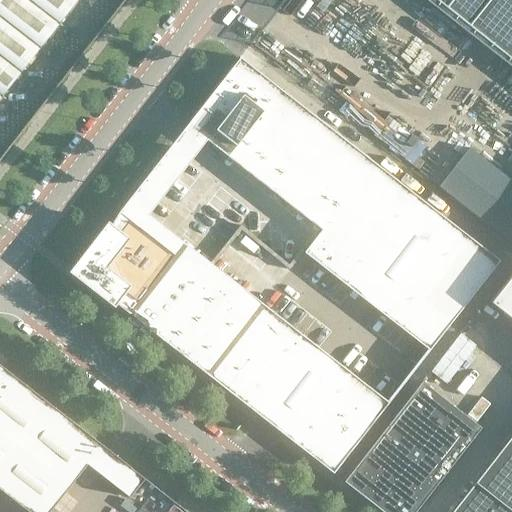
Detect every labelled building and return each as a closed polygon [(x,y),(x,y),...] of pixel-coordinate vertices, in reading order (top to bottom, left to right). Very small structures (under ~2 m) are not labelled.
[(0,0),(0,100),(78,0),(0,0)] [(511,0),(425,0),(511,68),(511,0)] [(237,146),(280,91),(281,90),(240,58),(196,114),(237,146)] [(282,126),(264,112),(237,146),(256,161),(282,126)] [(301,141),(282,126),(256,161),(274,176),(301,141)] [(320,156),(301,141),(274,176),(293,190),(320,156)] [(339,170),(320,156),(293,190),(312,205),(339,170)] [(400,219),(418,197),(374,163),(357,185),(400,219)] [(330,219),(339,208),(357,185),(339,170),(312,205),(330,219)] [(383,242),(400,219),(357,185),(339,208),(383,242)] [(365,264),(383,242),(339,208),(330,219),(322,230),(365,264)] [(254,316),(121,212),(120,211),(119,212),(112,224),(108,222),(73,268),(69,272),(115,308),(117,305),(208,376),(222,358),(236,340),(249,322),(254,316)] [(365,264),(322,230),(304,252),(348,286),(365,264)] [(500,261),(460,230),(443,253),(482,283),(500,261)] [(465,306),(482,283),(443,253),(425,275),(465,306)] [(511,274),(490,302),(511,319),(511,274)] [(465,306),(425,275),(408,297),(447,328),(465,306)] [(447,328),(408,297),(390,320),(430,351),(447,328)] [(263,305),(254,316),(249,322),(289,353),(303,335),(263,305)] [(289,353),(249,322),(236,340),(275,371),(289,353)] [(275,371),(236,340),(222,358),(261,389),(275,371)] [(261,389),(222,358),(208,376),(247,406),(261,389)] [(0,489),(29,511),(50,511),(102,446),(0,366),(0,489)] [(349,372),(336,390),(375,420),(389,403),(349,372)] [(415,511),(481,428),(422,382),(344,482),(382,511),(415,511)] [(361,438),(375,420),(336,390),(322,407),(361,438)] [(361,438),(322,407),(308,425),(347,456),(361,438)] [(347,456),(308,425),(294,443),(333,474),(347,456)] [(511,511),(511,435),(452,511),(511,511)] [(130,498),(145,479),(130,467),(115,487),(130,498)]
